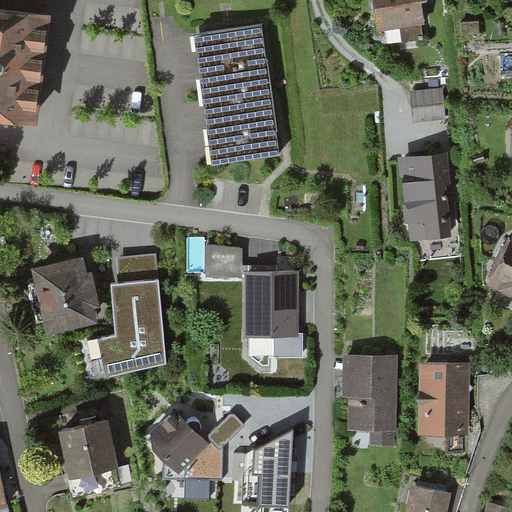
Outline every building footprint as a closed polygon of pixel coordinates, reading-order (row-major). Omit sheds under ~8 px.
[(373,0),(378,31),(401,29),(402,42),(424,39),(422,25),(426,25),(422,0),(373,0)] [(0,124),(29,128),(45,17),(0,10),(0,124)] [(193,37),(213,166),(281,156),(261,27),(193,37)] [(409,92),(413,124),(448,120),(444,88),(409,92)] [(408,205),(404,205),(406,223),(409,223),(411,240),(451,236),(447,187),(453,186),(449,151),(398,156),(401,179),(404,180),(408,205)] [(511,223),(490,265),(511,275),(511,223)] [(247,248),(195,246),(194,273),(246,275),(247,248)] [(95,340),(100,377),(169,362),(159,250),(117,256),(120,283),(114,283),(117,334),(95,340)] [(36,266),(50,328),(98,317),(83,255),(36,266)] [(275,338),(275,357),(305,357),(305,332),(301,332),(302,270),(246,269),(245,338),(275,338)] [(370,431),(370,447),(394,448),(394,431),(397,431),(400,354),(343,352),(342,397),(349,398),(348,430),(370,431)] [(422,363),(419,433),(467,435),(470,365),(456,365),(422,363)] [(211,477),(222,479),(221,451),(212,443),(210,445),(173,410),(152,432),(153,451),(165,464),(165,478),(186,478),(185,500),(211,500),(211,477)] [(233,413),(209,435),(221,449),(245,427),(233,413)] [(62,424),(75,489),(120,479),(107,415),(62,424)] [(263,504),(262,511),(289,511),(293,429),(245,455),(235,454),(234,471),(246,472),(245,504),(263,504)] [(0,510),(11,508),(0,453),(0,510)] [(446,511),(452,491),(414,482),(406,511),(446,511)]
